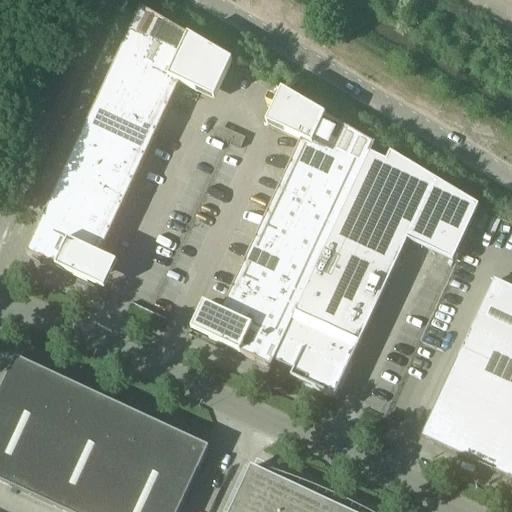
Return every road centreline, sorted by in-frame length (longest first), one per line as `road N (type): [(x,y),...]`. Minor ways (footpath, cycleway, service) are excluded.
road 1 (unknown): [(93,344),(196,135),(211,113),(247,112),(262,124),(257,166),(158,373)]
road 2 (unclassified): [(466,511),(0,307)]
road 3 (unclassified): [(511,187),(188,0)]
